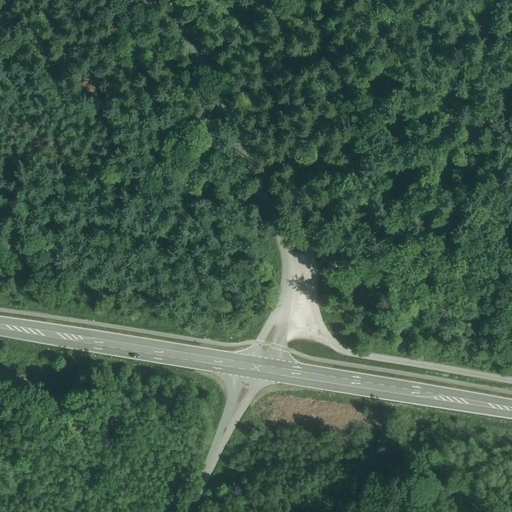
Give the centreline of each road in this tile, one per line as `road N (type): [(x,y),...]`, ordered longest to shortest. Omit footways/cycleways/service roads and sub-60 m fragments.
road 1 (unclassified): [(511,380),(346,352),(324,334),(307,261),(289,263)]
road 2 (unclassified): [(289,263),(171,0)]
road 3 (track): [(307,261),(422,0)]
road 4 (secondary): [(511,409),(255,368)]
road 5 (secondary): [(255,368),(0,326)]
road 6 (unclassified): [(190,511),(255,368)]
